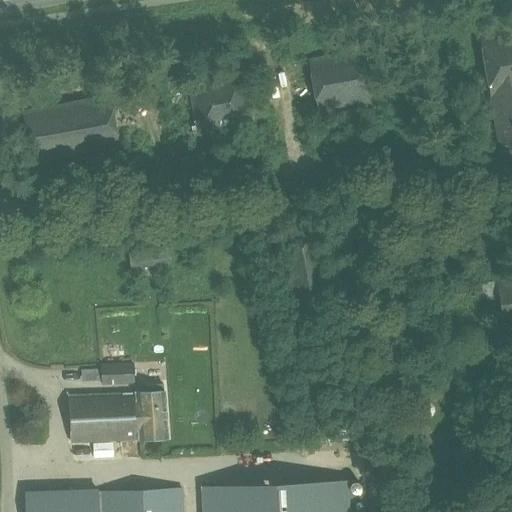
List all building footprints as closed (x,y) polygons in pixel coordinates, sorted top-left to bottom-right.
[(472,16),(461,19),(463,33),(474,30),(472,16)] [(502,24),(478,28),(503,166),(511,164),(511,30),(504,32),(502,24)] [(359,50),(309,60),(318,110),(368,101),(359,50)] [(241,72),(188,81),(197,132),(250,123),(241,72)] [(110,96),(23,111),(32,162),(118,147),(110,96)] [(360,117),(320,125),(322,137),(362,129),(360,117)] [(227,141),(200,146),(202,158),(229,153),(227,141)] [(121,161),(94,166),(96,177),(123,172),(121,161)] [(73,169),(33,177),(35,189),(75,181),(73,169)] [(167,238),(127,244),(130,264),(130,269),(170,264),(170,259),(169,251),(167,238)] [(313,238),(282,244),(295,304),(326,298),(313,238)] [(511,272),(497,274),(504,333),(511,331),(511,272)] [(474,284),(444,286),(446,314),(490,311),(488,277),(474,277),(474,284)] [(133,362),(100,364),(100,369),(101,381),(101,385),(134,383),(133,373),(133,362)] [(134,393),(68,396),(70,442),(138,439),(138,438),(166,437),(163,383),(149,384),(149,393),(134,394),(134,393)] [(345,511),(344,481),(204,487),(204,511),(345,511)] [(97,511),(97,488),(24,491),(24,511),(97,511)] [(181,511),(181,489),(101,492),(102,511),(181,511)]
